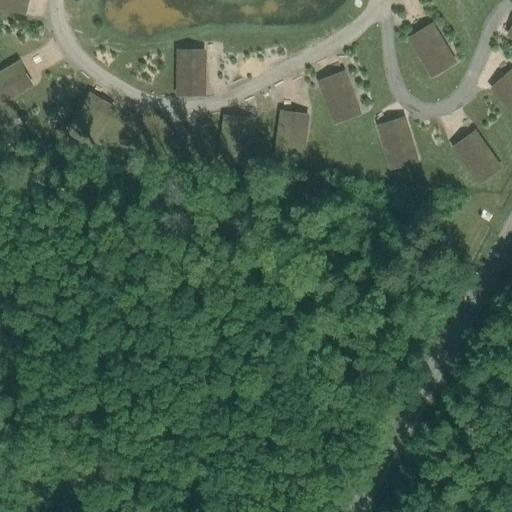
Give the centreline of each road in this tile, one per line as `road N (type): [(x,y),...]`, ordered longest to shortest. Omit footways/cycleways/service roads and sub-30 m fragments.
road 1 (unclassified): [(350,511),(511,232)]
road 2 (track): [(34,511),(0,312)]
